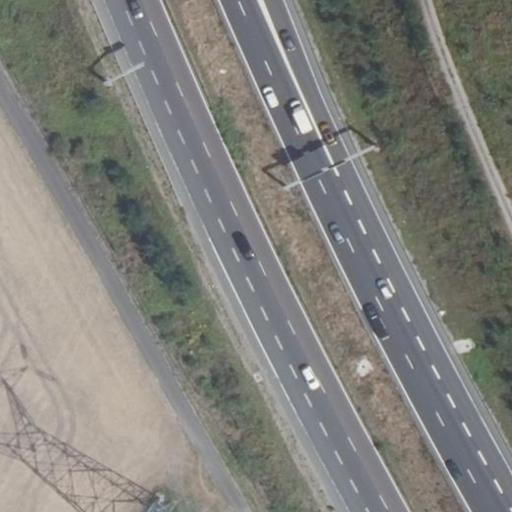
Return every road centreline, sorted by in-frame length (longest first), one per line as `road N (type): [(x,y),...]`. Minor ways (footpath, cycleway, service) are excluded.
road 1 (motorway): [(136,0),(318,398),(379,511)]
road 2 (track): [(248,511),(0,83)]
road 3 (motorway): [(511,511),(330,174)]
road 4 (unknown): [(511,203),(429,0)]
road 5 (motorway): [(330,174),(245,0)]
road 6 (motorway): [(330,174),(327,111),(276,0)]
